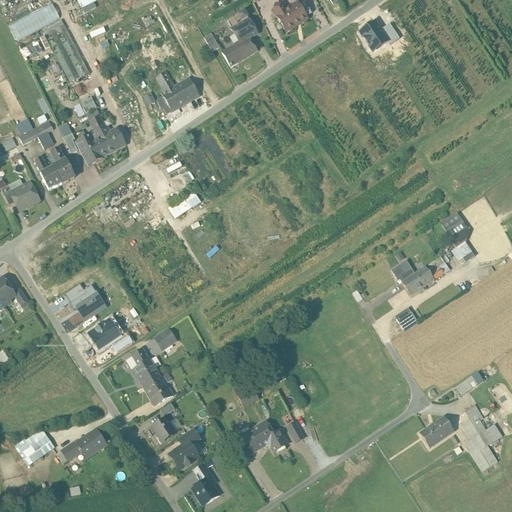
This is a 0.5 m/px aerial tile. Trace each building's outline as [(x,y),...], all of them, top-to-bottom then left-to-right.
[(76,0),(82,14),(99,6),(95,0),(76,0)] [(304,2),(299,6),(298,3),(284,12),(280,6),(275,5),(273,12),(276,17),(286,33),(307,19),(306,17),(311,14),(304,2)] [(15,40),(60,21),(53,5),(9,24),(15,40)] [(248,19),(231,29),(239,42),(249,36),(250,39),(257,35),(248,19)] [(62,21),(42,31),(45,36),(64,26),(62,21)] [(90,75),(64,26),(45,36),(71,85),(90,75)] [(219,48),(211,35),(204,39),(212,53),(219,48)] [(239,42),(221,53),(230,68),(258,52),(250,39),(249,36),(239,42)] [(33,58),(31,56),(49,47),(44,37),(21,48),(27,61),(33,58)] [(165,74),(157,79),(165,93),(173,88),(165,74)] [(165,93),(162,95),(163,97),(172,112),(172,113),(199,97),(189,80),(173,88),(165,93)] [(144,96),(148,106),(156,102),(151,93),(144,96)] [(163,97),(156,101),(164,117),(172,112),(163,97)] [(92,98),(73,105),(77,116),(96,110),(92,98)] [(96,111),(86,116),(89,123),(99,118),(96,111)] [(99,118),(89,123),(94,132),(96,135),(106,130),(105,129),(99,118)] [(15,127),(20,137),(33,130),(28,120),(15,127)] [(48,123),(33,130),(38,138),(44,150),(53,145),(48,135),(53,132),(48,123)] [(117,129),(109,133),(107,128),(105,129),(106,130),(96,135),(107,156),(125,146),(117,129)] [(20,137),(18,138),(23,146),(38,138),(33,130),(20,137)] [(90,135),(76,143),(88,167),(103,159),(103,158),(107,156),(96,135),(94,132),(89,135),(90,135)] [(72,134),(63,139),(66,144),(72,141),(73,141),(75,140),(72,134)] [(8,141),(2,144),(7,152),(12,149),(8,141)] [(72,141),(66,144),(71,155),(78,152),(73,141),(72,141)] [(65,161),(59,149),(51,153),(57,165),(53,168),(61,185),(62,185),(62,186),(68,182),(68,181),(74,178),(66,161),(65,161)] [(19,154),(11,158),(13,164),(22,159),(19,154)] [(48,170),(41,158),(34,162),(40,174),(48,191),(55,188),(55,189),(61,185),(53,168),(48,170)] [(11,195),(15,203),(19,211),(39,201),(30,185),(11,195)] [(7,187),(1,191),(9,207),(15,203),(11,195),(7,187)] [(194,193),(167,208),(173,218),(200,203),(194,193)] [(453,240),(458,247),(464,243),(473,237),(468,229),(465,231),(456,217),(440,227),(450,242),(453,240)] [(464,243),(458,247),(455,248),(462,259),(471,253),(464,243)] [(406,262),(391,271),(398,282),(400,281),(401,283),(414,275),(414,274),(406,262)] [(425,267),(414,274),(414,275),(401,283),(410,297),(434,281),(430,276),(425,267)] [(440,269),(430,276),(434,281),(444,275),(440,269)] [(3,279),(0,281),(0,303),(3,308),(3,307),(10,303),(9,301),(14,297),(15,297),(13,294),(3,279)] [(30,305),(20,290),(13,294),(15,297),(14,297),(23,309),(30,305)] [(418,324),(408,309),(394,318),(404,333),(418,324)] [(168,331),(155,340),(162,351),(176,342),(168,331)] [(149,361),(142,350),(131,356),(132,358),(138,367),(133,370),(137,378),(139,378),(144,387),(159,378),(149,361)] [(0,366),(8,360),(2,352),(0,353),(0,366)] [(132,358),(127,361),(126,363),(131,370),(133,370),(138,367),(132,358)] [(171,380),(167,373),(161,377),(166,384),(171,380)] [(477,386),(472,377),(466,381),(472,390),(477,386)] [(159,378),(144,387),(146,391),(145,391),(151,401),(167,391),(166,388),(159,378)] [(466,381),(455,388),(461,397),(472,390),(466,381)] [(250,386),(236,394),(244,408),(258,400),(250,386)] [(167,391),(151,401),(155,408),(174,397),(168,387),(166,388),(167,391)] [(170,405),(160,412),(164,418),(174,411),(170,405)] [(494,444),(479,423),(484,419),(474,406),(465,413),(470,420),(462,426),(472,440),(466,445),(485,472),(498,463),(488,448),(494,444)] [(444,418),(420,434),(430,449),(454,432),(444,418)] [(165,420),(151,429),(160,443),(174,434),(165,420)] [(266,422),(254,429),(254,430),(242,436),(241,436),(250,452),(252,454),(252,453),(263,447),(263,448),(266,446),(276,440),(273,435),(266,422)] [(294,424),(287,428),(296,444),(303,440),(294,424)] [(17,456),(19,455),(46,438),(41,430),(24,441),(24,440),(12,448),(17,456)] [(193,430),(178,441),(182,447),(188,443),(191,448),(200,441),(193,430)] [(96,431),(76,444),(75,443),(61,452),(68,463),(81,454),(85,460),(105,447),(96,431)] [(286,446),(279,432),(273,435),(276,440),(266,446),(271,448),(274,453),(276,452),(277,454),(286,449),(284,447),(286,446)] [(241,435),(228,442),(238,458),(250,452),(241,436),(242,436),(241,435)] [(46,438),(19,455),(26,467),(53,449),(46,438)] [(182,447),(169,456),(179,471),(185,467),(186,468),(193,464),(192,462),(198,458),(191,448),(188,443),(182,447)] [(218,454),(193,472),(196,476),(206,470),(222,459),(218,454)] [(206,470),(196,476),(201,484),(191,491),(202,508),(219,497),(208,480),(211,478),(206,470)] [(71,496),(80,493),(78,487),(69,489),(71,496)]
